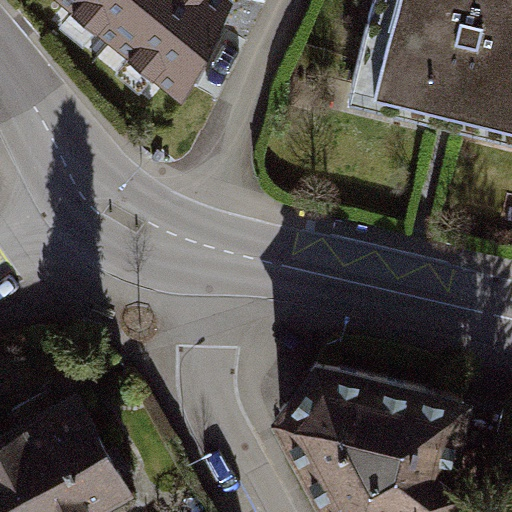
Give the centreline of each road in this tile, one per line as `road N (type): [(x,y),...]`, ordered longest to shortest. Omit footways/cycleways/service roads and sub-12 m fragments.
road 1 (tertiary): [(209,252),(511,318)]
road 2 (residential): [(209,252),(210,404),(217,436),(259,511)]
road 3 (tertiary): [(0,56),(82,191)]
road 4 (tertiary): [(82,191),(121,221),(209,252)]
